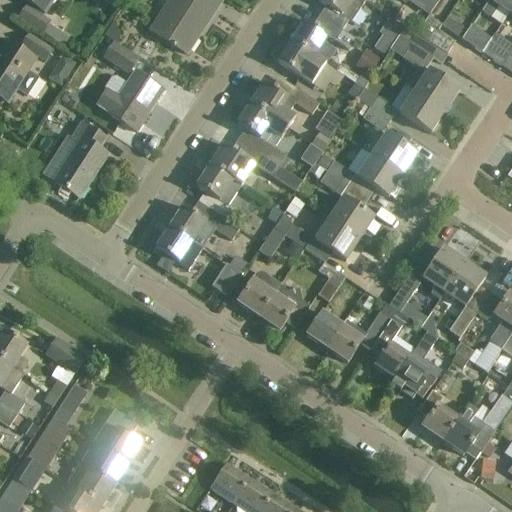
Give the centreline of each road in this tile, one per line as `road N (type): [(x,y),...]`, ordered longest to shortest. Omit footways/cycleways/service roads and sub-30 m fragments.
road 1 (residential): [(104,259),(274,0)]
road 2 (residential): [(456,495),(238,347)]
road 3 (residential): [(134,511),(238,347)]
road 4 (residential): [(449,186),(510,94),(464,61)]
road 5 (residential): [(238,347),(104,259)]
